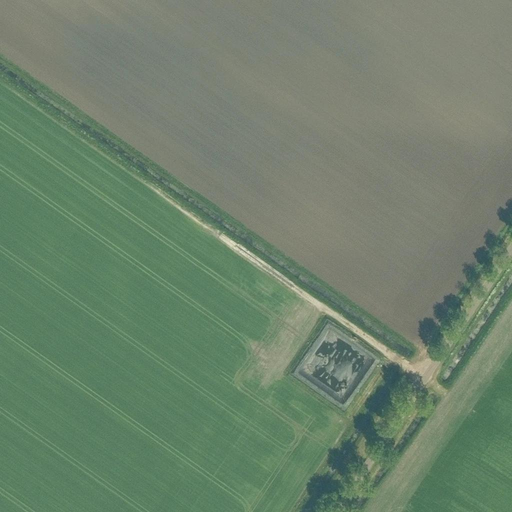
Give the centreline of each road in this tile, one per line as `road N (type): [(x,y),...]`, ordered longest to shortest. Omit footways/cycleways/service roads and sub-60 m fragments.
road 1 (unclassified): [(335,511),(511,246)]
road 2 (track): [(425,375),(222,235)]
